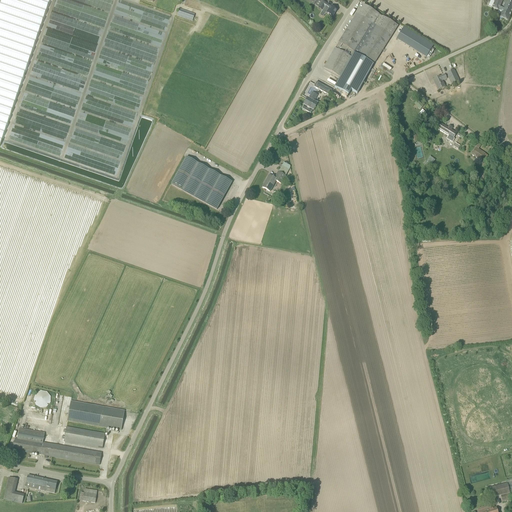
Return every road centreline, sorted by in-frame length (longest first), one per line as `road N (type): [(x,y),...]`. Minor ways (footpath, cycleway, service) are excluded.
road 1 (track): [(387,84),(427,371),(464,511)]
road 2 (unclassified): [(113,485),(205,295),(231,221),(280,133)]
road 3 (track): [(308,511),(326,306),(284,133)]
road 4 (unclassified): [(280,133),(498,33)]
road 5 (unclassified): [(280,133),(356,0)]
road 6 (track): [(511,158),(402,78)]
